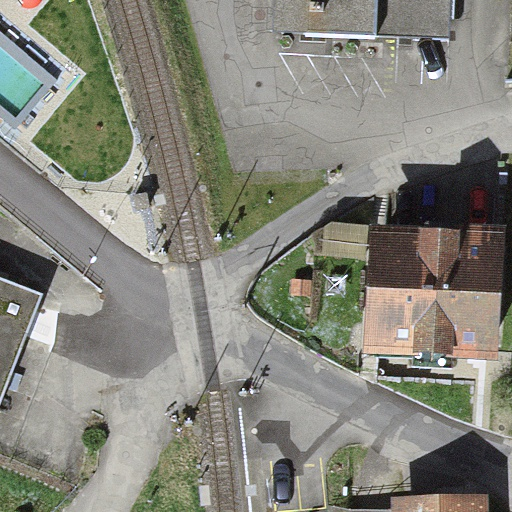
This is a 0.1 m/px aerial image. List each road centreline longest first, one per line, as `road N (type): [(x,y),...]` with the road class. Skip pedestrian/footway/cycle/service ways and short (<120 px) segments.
road 1 (residential): [(511,125),(251,257),(201,311)]
road 2 (unclassified): [(201,311),(297,370),(511,472)]
road 3 (unclassified): [(0,173),(60,222),(201,311)]
road 4 (residential): [(201,311),(91,511)]
